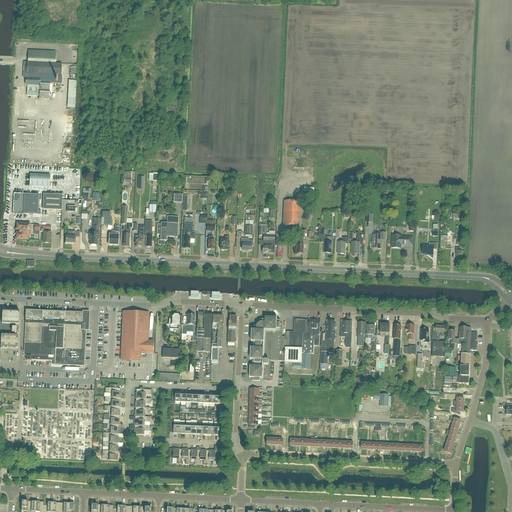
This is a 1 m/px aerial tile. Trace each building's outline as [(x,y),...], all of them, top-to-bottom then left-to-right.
[(61,85),(61,77),(62,65),(27,63),(26,75),(26,79),(26,86),(27,86),(27,97),(39,98),(39,100),(49,100),(50,84),(61,85)] [(67,108),(75,108),(75,81),(68,81),(67,108)] [(50,187),(51,175),(30,174),(29,187),(50,187)] [(39,200),(39,195),(14,194),(13,214),(38,216),(38,215),(39,211),(39,200)] [(62,211),(62,195),(43,195),(43,210),(62,211)] [(299,227),(300,202),(284,201),(283,226),(299,227)] [(462,212),(453,211),(453,219),(461,219),(462,212)] [(302,219),(307,221),(310,215),(305,212),(302,219)] [(111,213),(102,213),(102,218),(101,218),(101,226),(111,226),(112,219),(110,218),(111,213)] [(245,236),(252,236),(252,226),(253,222),(252,222),(253,216),(246,215),(245,226),(245,236)] [(157,225),(157,235),(161,235),(160,241),(159,241),(158,245),(165,246),(165,241),(166,241),(166,237),(177,238),(178,223),(178,218),(167,218),(167,224),(164,224),(161,224),(161,225),(157,225)] [(99,240),(99,231),(100,231),(100,219),(93,219),(93,233),(89,233),(89,241),(90,241),(90,246),(97,246),(97,240),(99,240)] [(192,223),(184,223),(183,249),(190,249),(190,240),(194,240),(194,233),(192,233),(192,223)] [(132,229),(132,224),(126,224),(125,234),(123,234),(123,247),(129,247),(129,239),(130,239),(130,229),(132,229)] [(30,236),(30,225),(17,225),(17,230),(19,231),(19,234),(17,234),(16,240),(28,240),(28,236),(30,236)] [(111,233),(109,233),(108,246),(118,246),(119,234),(120,228),(115,227),(114,232),(111,232),(111,233)] [(144,237),(144,227),(139,227),(139,236),(135,236),(135,244),(136,245),(136,247),(143,248),(143,237),(144,237)] [(331,254),(332,242),(331,242),(327,242),(328,238),(328,237),(325,237),(325,230),(322,230),(322,234),(321,237),(321,243),(324,243),(324,254),(331,254)] [(79,238),(80,232),(77,232),(74,232),(68,231),(67,237),(66,237),(66,243),(75,244),(75,238),(79,238)] [(294,244),(294,245),(294,246),(296,246),(295,249),(296,249),(296,254),(297,254),(297,255),(299,255),(299,254),(303,254),(303,249),(304,249),(304,246),(303,246),(303,241),(303,239),(307,240),(307,232),(302,232),(302,235),(298,235),(297,238),(298,239),(301,239),(301,241),(294,240),(294,244)] [(386,241),(386,234),(381,233),(381,236),(373,236),(372,249),(381,250),(382,241),(386,241)] [(363,239),(363,236),(357,235),(357,238),(356,243),(352,243),(352,255),(352,256),(353,257),(354,257),(355,256),(356,255),(359,255),(360,245),(363,245),(363,239)] [(412,246),(413,238),(401,237),(392,236),(392,248),(400,249),(401,245),(412,246)] [(229,241),(229,237),(225,237),(225,241),(221,241),(220,251),(228,251),(229,241)] [(349,244),(349,238),(343,238),(343,243),(338,242),(338,254),(345,254),(346,244),(349,244)] [(253,247),(253,241),(246,241),(246,244),(242,244),(242,251),(251,251),(251,246),(253,247)] [(437,250),(437,244),(430,244),(430,247),(423,246),(422,254),(428,254),(428,255),(433,255),(433,250),(437,250)] [(24,344),(24,356),(27,357),(26,361),(31,361),(51,362),(51,365),(54,365),(55,358),(57,315),(57,312),(33,311),(28,310),(28,314),(26,314),(24,340),(24,344)] [(55,358),(54,365),(84,367),(87,314),(57,312),(57,315),(55,358)] [(152,353),(153,342),(148,342),(149,313),(123,312),(121,358),(140,359),(140,353),(153,354),(153,353),(152,353)] [(2,323),(15,324),(19,324),(19,314),(2,313),(2,314),(2,323)] [(178,315),(177,315),(177,314),(175,314),(174,315),(173,315),(171,315),(170,320),(169,320),(169,325),(166,325),(166,329),(177,330),(178,330),(178,326),(180,326),(181,316),(178,316),(178,315)] [(196,342),(197,326),(194,326),(195,315),(187,315),(186,326),(182,326),(182,335),(186,335),(186,333),(193,333),(192,341),(196,342)] [(197,326),(196,342),(196,352),(210,353),(211,316),(204,316),(204,315),(198,315),(197,326)] [(222,348),(222,340),(223,316),(213,316),(212,340),(211,361),(211,364),(217,364),(217,361),(218,348),(222,348)] [(236,331),(237,317),(229,317),(229,322),(228,322),(228,330),(228,343),(234,343),(235,331),(236,331)] [(271,361),(284,362),(285,341),(282,340),(283,325),(280,325),(280,324),(280,321),(277,321),(277,319),(266,318),(265,321),(262,320),(262,323),(261,323),(257,326),(257,327),(255,327),(254,331),(252,330),(251,342),(254,342),(253,349),(251,348),(250,360),(253,360),(253,366),(250,366),(250,378),(252,378),(252,382),(260,382),(260,379),(263,379),(263,382),(270,382),(270,375),(274,375),(274,364),(271,364),(271,361)] [(302,354),(311,354),(314,355),(314,346),(319,347),(320,331),(320,327),(320,321),(309,320),(309,321),(295,320),(294,333),(286,333),(285,348),(285,364),(302,364),(302,354)] [(322,348),(333,348),(334,348),(334,337),(335,338),(336,327),(335,327),(335,322),(327,321),(327,324),(326,324),(325,334),(322,334),(321,348),(322,348)] [(352,323),(350,323),(341,322),(340,338),(345,338),(345,347),(346,348),(351,348),(352,323)] [(17,328),(15,328),(15,324),(2,323),(1,337),(15,338),(15,334),(18,334),(18,331),(16,331),(17,328)] [(365,336),(366,324),(366,323),(358,323),(357,346),(363,346),(364,336),(365,336)] [(389,337),(390,325),(380,324),(380,337),(385,337),(385,346),(389,346),(389,337)] [(376,352),(377,342),(376,342),(377,336),(374,336),(375,327),(367,326),(367,335),(366,335),(366,339),(371,339),(370,347),(372,347),(372,352),(376,352)] [(444,334),(444,327),(436,327),(433,327),(432,340),(432,342),(433,342),(432,357),(445,358),(445,350),(446,343),(439,342),(439,340),(440,339),(437,339),(437,333),(440,333),(440,337),(443,337),(443,334),(444,334)] [(459,339),(458,339),(458,340),(458,344),(458,345),(462,345),(461,367),(458,367),(457,375),(461,376),(461,377),(460,377),(460,383),(469,383),(469,377),(470,351),(477,351),(478,335),(476,333),(471,333),(471,328),(460,328),(459,339)] [(421,330),(420,341),(424,342),(424,343),(429,343),(429,338),(429,330),(421,330)] [(18,338),(15,338),(1,337),(1,348),(18,349),(18,338)] [(333,353),(333,348),(322,348),(322,352),(321,352),(320,370),(327,371),(327,365),(328,353),(333,353)] [(163,349),(162,358),(180,359),(180,350),(163,349)] [(302,369),(310,370),(311,354),(302,354),(302,369)] [(445,368),(445,376),(456,377),(456,369),(445,368)] [(178,374),(162,374),(162,382),(178,382),(178,374)] [(110,398),(120,398),(120,399),(120,395),(120,389),(121,390),(121,389),(105,388),(105,391),(105,394),(110,394),(110,398)] [(145,400),(145,399),(146,396),(151,396),(151,393),(151,391),(136,390),(136,396),(135,396),(135,399),(136,399),(145,400)] [(180,403),(181,394),(178,393),(175,393),(175,399),(172,398),(171,405),(174,405),(175,403),(180,403)] [(389,395),(381,395),(374,394),(374,400),(380,400),(380,407),(388,407),(389,395)] [(110,398),(105,397),(105,400),(105,403),(110,403),(110,407),(119,407),(119,408),(120,408),(120,404),(119,404),(120,399),(120,398),(110,398)] [(151,400),(145,399),(145,400),(136,399),(136,405),(135,405),(135,408),(145,409),(145,408),(145,404),(150,405),(151,402),(151,400)] [(110,407),(104,406),(104,409),(104,412),(110,412),(109,416),(119,416),(119,417),(120,417),(120,413),(119,413),(119,408),(119,407),(110,407)] [(150,409),(145,408),(145,409),(135,408),(135,414),(134,417),(135,417),(145,417),(145,413),(150,414),(150,411),(150,409)] [(109,416),(104,415),(104,418),(104,421),(109,421),(109,425),(119,425),(118,426),(119,426),(119,422),(119,417),(119,416),(109,416)] [(134,423),(134,426),(135,426),(144,426),(149,427),(150,423),(150,420),(150,418),(145,417),(135,417),(135,423),(134,423)] [(179,434),(179,424),(174,424),(174,422),(170,422),(170,428),(173,428),(173,434),(179,434)] [(449,423),(447,429),(457,432),(459,426),(449,423)] [(109,425),(104,424),(104,427),(103,430),(109,430),(109,434),(118,434),(118,435),(119,435),(119,431),(118,431),(118,426),(119,425),(109,425)] [(149,427),(144,426),(135,426),(134,432),(134,435),(144,436),(144,431),(149,432),(149,429),(149,427)] [(447,429),(445,435),(456,438),(457,432),(447,429)] [(109,434),(103,433),(103,436),(103,439),(108,439),(108,443),(118,443),(118,444),(118,440),(118,435),(118,434),(109,434)] [(445,435),(444,441),(454,445),(456,438),(445,435)] [(444,441),(442,448),(452,451),(454,445),(444,441)] [(108,443),(103,442),(103,445),(103,448),(108,448),(108,452),(117,452),(118,453),(118,449),(117,449),(118,444),(118,443),(108,443)] [(182,450),(176,450),(176,449),(173,449),(172,459),(177,459),(176,465),(179,465),(182,465),(182,460),(182,450)] [(191,451),(185,450),(182,449),(182,450),(182,460),(186,460),(185,465),(188,465),(191,465),(191,460),(191,451)] [(200,451),(194,451),(194,450),(191,450),(191,451),(191,460),(195,460),(194,465),(197,466),(200,466),(200,460),(200,451)] [(209,451),(203,451),(203,450),(200,450),(200,451),(200,460),(204,461),(203,466),(206,466),(209,466),(209,461),(209,451)] [(108,452),(102,451),(102,454),(102,457),(108,457),(107,461),(117,462),(118,458),(117,458),(117,452),(108,452)] [(209,461),(213,461),(212,466),(215,466),(218,467),(218,451),(218,452),(212,451),(209,451),(209,461)] [(35,511),(36,502),(28,502),(27,511),(35,511)] [(42,511),(43,506),(44,503),(36,502),(35,511),(42,511)] [(51,511),(52,503),(48,503),(48,506),(43,506),(42,511),(51,511)] [(59,511),(60,504),(52,503),(51,511),(59,511)]
